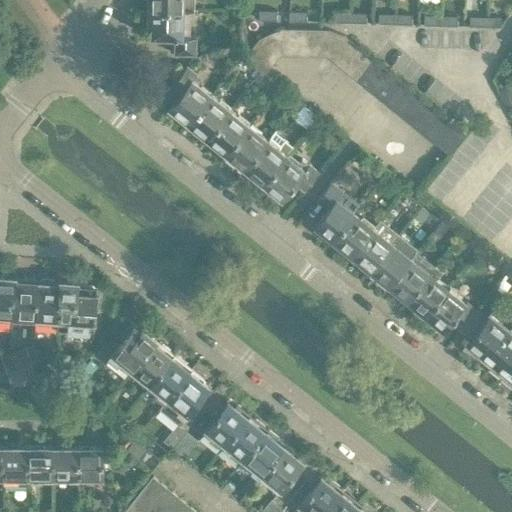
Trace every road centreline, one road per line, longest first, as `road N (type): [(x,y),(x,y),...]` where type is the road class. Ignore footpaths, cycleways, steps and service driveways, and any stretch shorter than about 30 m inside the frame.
road 1 (residential): [(511,436),(52,68)]
road 2 (residential): [(0,156),(436,511)]
